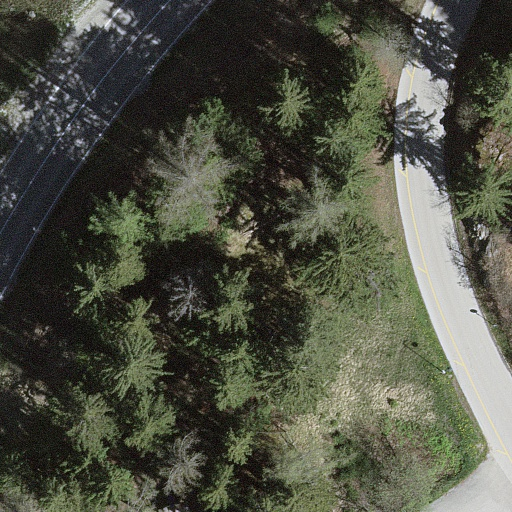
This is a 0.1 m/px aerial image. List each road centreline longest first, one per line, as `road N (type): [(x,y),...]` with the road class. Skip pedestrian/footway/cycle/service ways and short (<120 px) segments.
road 1 (residential): [(462,0),(444,42),(431,123),(432,188),(453,292),(511,424)]
road 2 (tertiary): [(0,235),(76,115),(170,0)]
